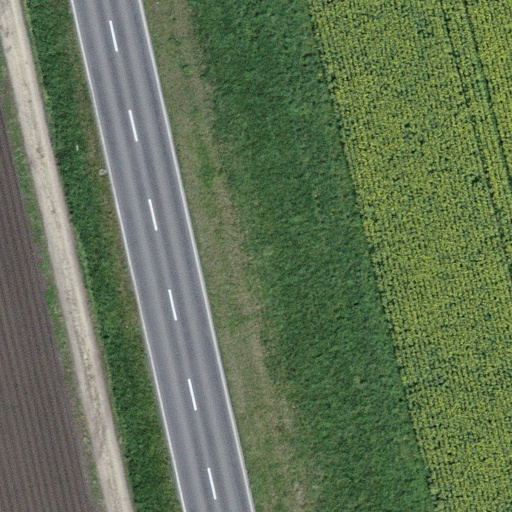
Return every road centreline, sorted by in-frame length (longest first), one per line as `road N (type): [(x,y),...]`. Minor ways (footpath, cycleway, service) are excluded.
road 1 (secondary): [(215,511),(102,0)]
road 2 (track): [(97,511),(0,72)]
